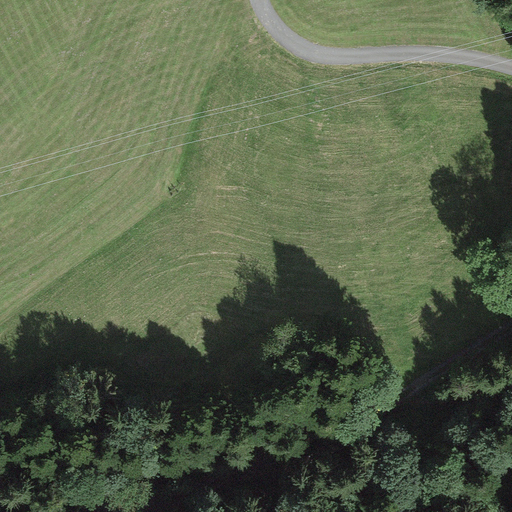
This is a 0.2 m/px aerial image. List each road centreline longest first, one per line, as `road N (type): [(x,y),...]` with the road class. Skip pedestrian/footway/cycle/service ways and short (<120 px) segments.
road 1 (track): [(262,0),(290,40),(308,50),(511,66)]
road 2 (track): [(367,414),(146,511)]
road 3 (track): [(511,325),(367,414)]
road 4 (track): [(367,414),(511,377)]
